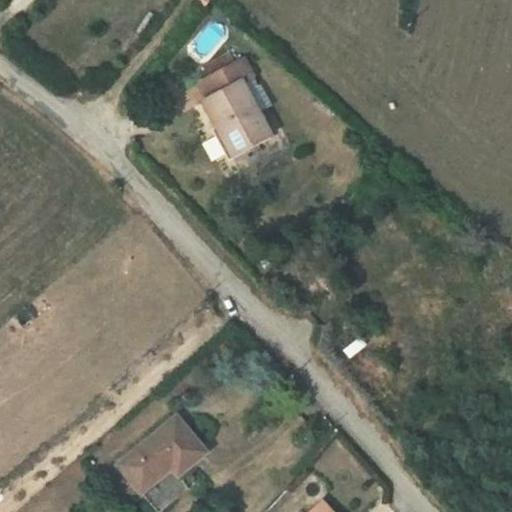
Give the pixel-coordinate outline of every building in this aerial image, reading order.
[(204,66),(210,77),(234,64),(228,53),(204,66)] [(209,98),(202,102),(230,153),(268,132),(257,112),(241,81),(252,75),(243,59),(234,64),(210,77),(200,82),(209,98)] [(257,86),(252,75),(241,81),(257,112),(271,105),(260,84),(257,86)] [(340,254),(330,265),(337,272),(347,261),(340,254)] [(23,329),(34,318),(24,306),(12,317),(23,329)] [(159,511),(176,498),(158,477),(172,467),(178,474),(204,452),(176,417),(118,465),(157,511),(159,511)] [(189,488),(178,474),(172,467),(158,477),(176,498),(189,488)]
